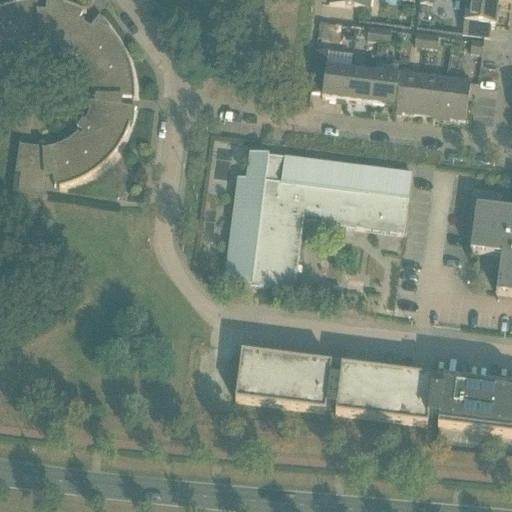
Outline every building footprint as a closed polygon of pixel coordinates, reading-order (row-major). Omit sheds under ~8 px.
[(369,14),(370,0),(329,0),(329,8),(369,14)] [(419,6),(419,11),(420,12),(430,13),(430,11),(430,8),(431,2),(420,0),(419,6)] [(113,38),(107,31),(108,30),(99,19),(90,30),(78,23),(83,15),(85,16),(86,15),(82,13),(77,11),(69,7),(64,6),(64,5),(47,3),(48,1),(46,1),(45,16),(37,15),(36,4),(38,4),(38,2),(28,3),(19,4),(10,7),(1,10),(0,10),(0,58),(3,57),(11,52),(20,48),(28,46),(36,45),(37,42),(41,42),(41,45),(51,47),(60,51),(59,54),(67,60),(73,53),(77,56),(73,59),(80,65),(86,75),(89,84),(90,92),(90,101),(93,102),(92,106),(89,106),(88,111),(86,118),(83,124),(81,123),(75,131),(81,136),(78,140),(75,137),(67,144),(57,149),(51,151),(46,152),(46,154),(41,154),(41,152),(30,152),(19,150),(15,177),(16,177),(16,176),(20,177),(18,196),(12,195),(12,196),(47,201),(47,200),(45,200),(44,180),(52,179),(54,190),(58,189),(59,191),(62,190),(71,188),(79,184),(88,180),(96,174),(103,168),(109,162),(115,155),(121,147),(125,138),(129,129),(132,129),(134,113),(136,113),(137,111),(120,109),(121,101),(133,101),(133,102),(134,102),(134,94),(133,85),(132,76),(129,68),(126,60),(122,52),(118,45),(113,38)] [(495,30),(498,6),(467,2),(462,38),(490,42),(491,30),(495,30)] [(378,46),(380,34),(368,32),(367,45),(378,46)] [(389,48),(391,35),(380,34),(378,46),(389,48)] [(426,52),(427,40),(416,38),(414,51),(426,52)] [(437,54),(438,41),(427,40),(426,52),(437,54)] [(482,59),(483,52),(483,47),(472,46),(470,58),(482,59)] [(346,105),(350,75),(326,72),(328,56),(316,54),(310,97),(322,98),(322,102),(346,105)] [(369,108),(373,78),(350,75),(346,105),(369,108)] [(417,119),(422,79),(398,76),(397,81),(393,111),(392,116),(417,119)] [(393,111),(397,81),(373,78),(369,108),(393,111)] [(441,122),(446,82),(422,79),(417,119),(441,122)] [(470,85),(450,83),(446,82),(441,122),(465,125),(470,85)] [(411,178),(284,162),(283,168),(268,166),(268,160),(249,157),(246,183),(237,182),(224,287),(294,296),(303,227),(403,240),(411,178)] [(500,260),(495,297),(511,299),(511,213),(475,209),(470,256),(500,260)] [(511,392),(443,383),(443,387),(433,386),(433,382),(341,370),(340,374),(330,373),(331,369),(241,357),(235,405),(324,417),(325,410),(335,411),(334,418),(427,430),(428,423),(438,424),(437,431),(511,440),(511,392)]
